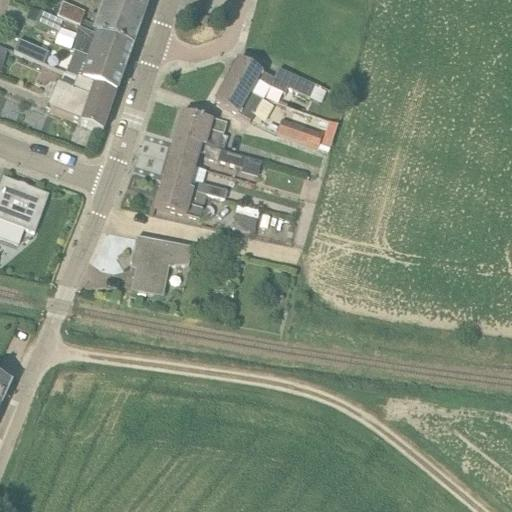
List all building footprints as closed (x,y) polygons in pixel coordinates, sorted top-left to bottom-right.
[(131,51),(145,11),(119,0),(104,0),(96,24),(92,35),(131,51)] [(119,0),(145,11),(148,0),(119,0)] [(79,30),(84,14),(62,5),(56,21),(63,24),(75,29),(79,30)] [(63,24),(56,21),(40,14),(35,25),(58,35),(63,24)] [(79,30),(75,29),(75,31),(75,37),(75,40),(74,44),(73,48),(72,52),(77,55),(122,75),(131,51),(92,35),(92,36),(79,30)] [(13,55),(47,69),(52,57),(18,42),(13,55)] [(115,97),(122,75),(77,55),(69,77),(77,81),(89,86),(115,97)] [(269,88),(272,82),(262,75),(255,71),(238,61),(226,83),(261,102),(269,88)] [(315,87),(281,72),(278,71),(272,82),(288,89),(309,100),(315,87)] [(75,124),(89,86),(77,81),(72,93),(59,88),(49,114),(75,124)] [(288,89),(272,82),(269,88),(285,95),(288,89)] [(250,123),(261,102),(226,83),(214,104),(239,118),(239,117),(250,123)] [(101,135),(115,97),(89,86),(75,124),(101,135)] [(212,123),(200,120),(181,115),(174,139),(200,147),(204,148),(223,153),(228,139),(223,137),(226,126),(212,123)] [(319,147),(322,137),(280,122),(276,136),(317,151),(319,147)] [(328,155),(337,127),(329,124),(321,147),(319,147),(317,151),(328,155)] [(261,164),(223,153),(204,148),(200,147),(174,139),(168,162),(194,170),(195,170),(200,153),(206,155),(205,160),(242,170),(258,174),(261,164)] [(195,170),(194,170),(168,162),(161,185),(187,192),(192,193),(206,197),(224,202),(227,192),(202,185),(205,173),(195,170)] [(2,181),(0,186),(0,222),(33,235),(47,197),(2,181)] [(206,197),(192,193),(187,192),(161,185),(154,210),(186,219),(199,222),(206,197)] [(254,235),(259,212),(238,207),(233,229),(254,235)] [(188,270),(192,251),(136,240),(130,271),(135,272),(130,293),(162,300),(168,269),(188,270)] [(238,273),(240,261),(224,259),(223,271),(238,273)] [(0,407),(10,386),(0,381),(0,407)]
